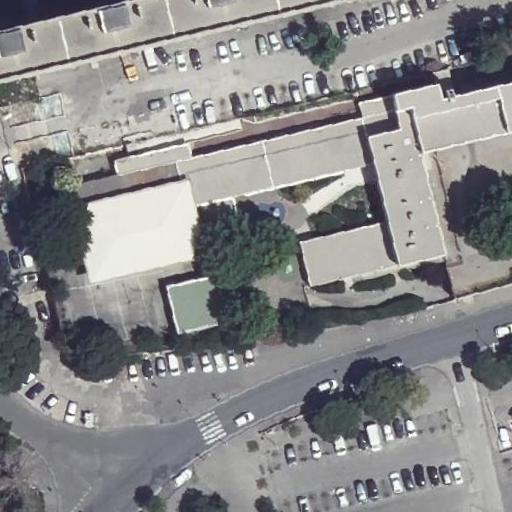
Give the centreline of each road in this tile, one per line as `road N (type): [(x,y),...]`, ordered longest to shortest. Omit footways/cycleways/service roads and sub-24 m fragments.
road 1 (residential): [(112,506),(162,453),(221,421),(320,378),(511,319)]
road 2 (residential): [(112,506),(0,397)]
